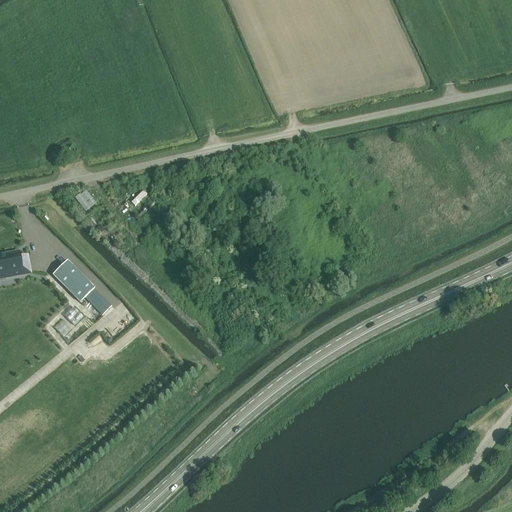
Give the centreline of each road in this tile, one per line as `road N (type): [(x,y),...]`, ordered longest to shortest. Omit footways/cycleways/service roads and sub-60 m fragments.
road 1 (unclassified): [(0,197),(511,88)]
road 2 (secondary): [(141,511),(306,367),(511,263)]
road 3 (unclassified): [(410,511),(477,458),(511,413)]
